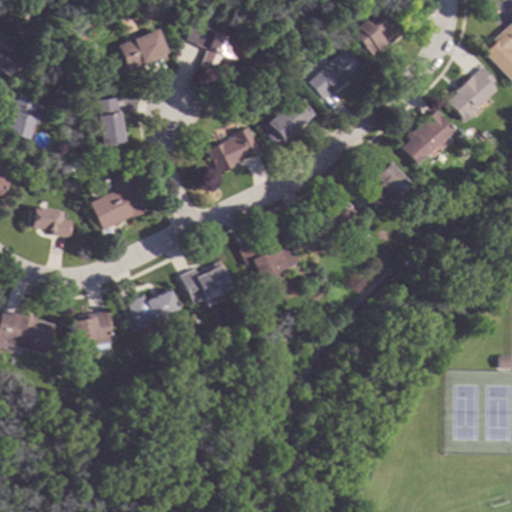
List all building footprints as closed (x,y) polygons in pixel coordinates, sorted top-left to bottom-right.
[(398,31),(380,47),(378,45),(372,50),(371,49),(365,55),(347,35),(353,29),(351,27),(359,19),(362,21),(376,8),(398,31)] [(200,17),(197,26),(209,30),(208,32),(237,43),(225,72),(228,73),(227,78),(195,65),(201,48),(178,39),(189,12),(200,17)] [(511,16),(511,41),(504,49),(511,57),(511,73),(503,81),(477,52),(488,42),(486,40),(511,16)] [(161,52),(159,53),(160,55),(121,71),(111,45),(152,28),(161,52)] [(0,48),(15,60),(3,75),(0,72),(0,48)] [(354,66),(344,75),(345,76),(332,88),(331,87),(317,99),(302,82),(339,49),(354,66)] [(486,80),(482,83),(487,89),(462,111),(464,113),(455,121),(438,102),(448,93),(446,90),(473,66),(486,80)] [(39,103),(33,126),(28,125),(24,139),(0,133),(3,121),(2,120),(8,95),(39,103)] [(308,115),(288,133),(286,132),(276,141),(275,139),(272,141),(265,140),(262,137),(261,132),(261,129),(264,126),(261,123),(291,96),(308,115)] [(119,145),(95,148),(90,116),(92,115),(89,100),(112,97),(119,145)] [(445,131),(407,164),(392,147),(406,135),(403,132),(427,111),(445,131)] [(255,151),(240,158),(239,157),(228,162),(229,165),(214,173),(203,149),(229,136),(227,133),(243,126),(255,151)] [(400,183),(370,211),(355,195),(371,181),(365,175),(380,162),(400,183)] [(144,208),(127,217),(126,215),(97,229),(84,202),(110,189),(107,183),(127,173),(144,208)] [(345,211),(321,233),(318,230),(308,239),(295,225),(310,212),(312,215),(332,196),(345,211)] [(60,211),(58,218),(68,220),(65,237),(46,234),(47,230),(21,225),(24,205),(60,211)] [(257,253),(273,245),(274,247),(282,243),(291,261),(255,280),(245,262),(240,265),(231,248),(250,238),(257,253)] [(223,285),(219,286),(223,295),(212,300),(209,293),(186,303),(174,275),(189,268),(191,272),(213,261),(223,285)] [(171,308),(145,319),(147,322),(130,329),(119,301),(138,294),(140,300),(164,290),(171,308)] [(0,310),(11,314),(11,313),(33,319),(33,320),(48,324),(40,354),(2,344),(1,348),(0,347),(0,310)] [(106,330),(104,331),(105,339),(104,340),(104,342),(103,342),(104,347),(91,349),(89,342),(86,343),(85,339),(67,342),(63,321),(86,317),(85,313),(103,310),(106,330)] [(499,371),(487,371),(487,358),(499,358),(499,371)]
